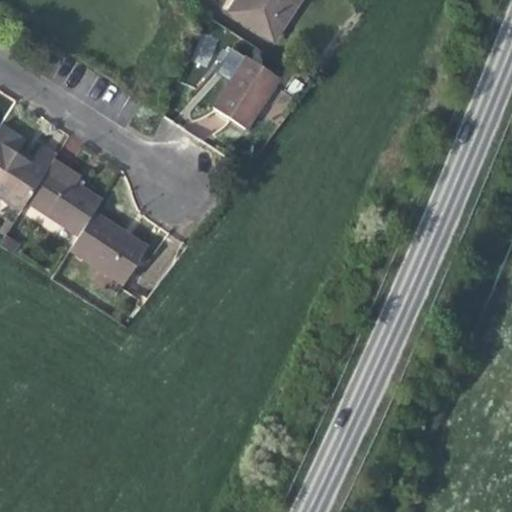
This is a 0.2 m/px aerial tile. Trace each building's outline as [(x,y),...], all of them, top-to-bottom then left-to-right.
[(298,0),(244,0),(234,16),(272,41),(298,0)] [(219,66),(233,75),(244,58),(230,49),(219,66)] [(278,78),(245,56),(244,58),(233,75),(228,81),(211,108),(244,130),(278,78)] [(223,78),(228,81),(233,75),(219,66),(215,73),(223,78)] [(24,141),(1,126),(0,127),(0,197),(20,211),(26,202),(53,160),(55,158),(39,147),(31,160),(29,163),(15,154),(17,151),(24,141)] [(25,156),(17,151),(15,154),(29,163),(31,160),(25,156)] [(26,202),(78,236),(93,213),(100,201),(75,184),(79,177),(76,175),(53,160),(26,202)] [(121,231),(93,213),(78,236),(69,250),(123,285),(141,256),(116,239),(121,231)] [(129,236),(121,231),(116,239),(141,256),(147,247),(129,236)]
